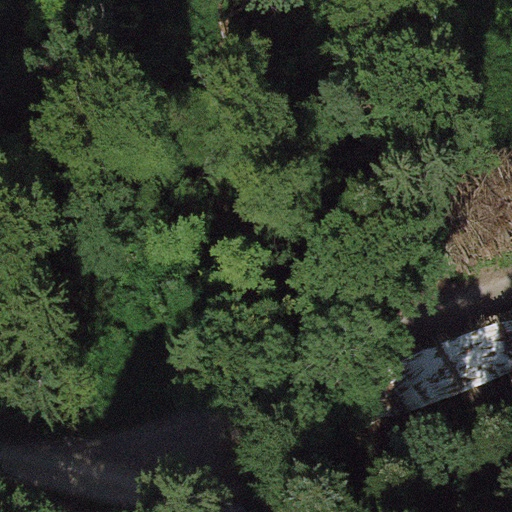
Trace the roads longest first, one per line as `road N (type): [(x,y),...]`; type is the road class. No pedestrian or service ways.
road 1 (track): [(511,323),(75,489)]
road 2 (track): [(158,511),(0,469)]
